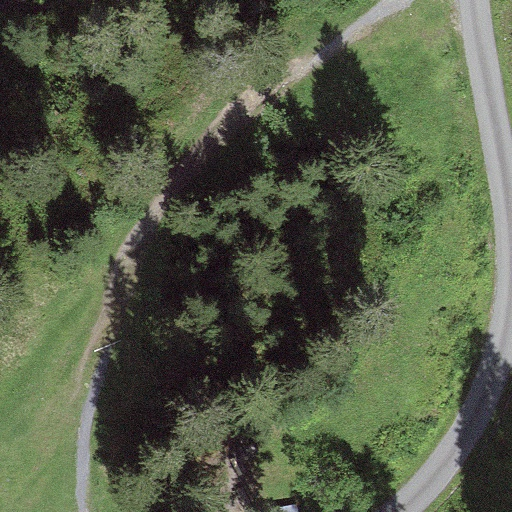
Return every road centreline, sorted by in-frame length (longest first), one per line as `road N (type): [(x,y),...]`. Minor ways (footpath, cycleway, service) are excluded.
road 1 (track): [(394,0),(232,120),(144,224),(124,263),(93,382),(82,444),(83,511)]
road 2 (unclassified): [(471,0),(507,206),(505,333),(477,412),(449,458),(395,511)]
